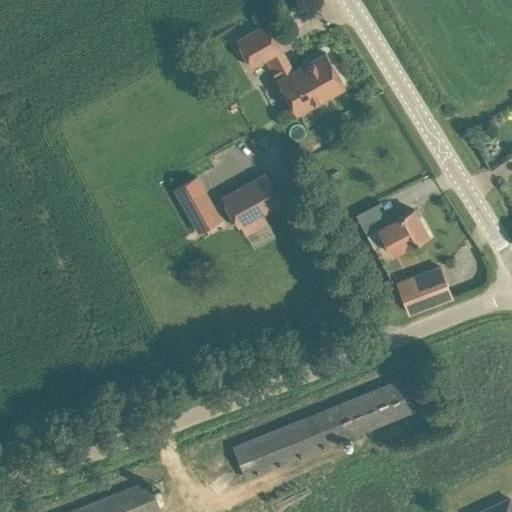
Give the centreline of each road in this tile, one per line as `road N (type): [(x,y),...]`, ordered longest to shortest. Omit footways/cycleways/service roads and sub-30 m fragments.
road 1 (unclassified): [(0,484),(511,294)]
road 2 (unclassified): [(511,257),(352,0)]
